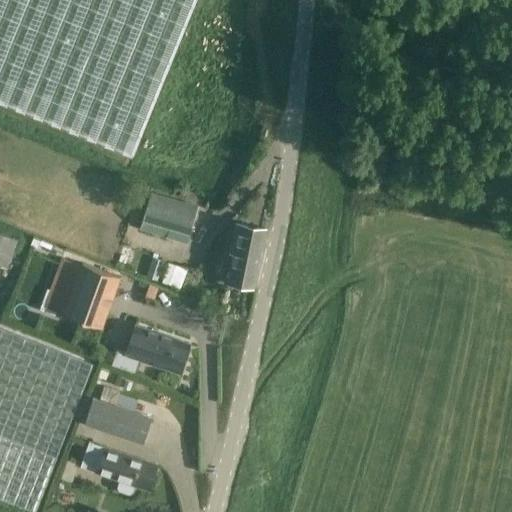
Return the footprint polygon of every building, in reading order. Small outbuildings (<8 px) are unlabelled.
[(0,0),(0,100),(132,154),(194,0),(0,0)] [(139,228),(185,242),(196,205),(150,192),(139,228)] [(227,282),(253,287),(264,237),(255,235),(257,227),(236,223),(230,252),(233,253),(227,282)] [(0,262),(7,265),(17,238),(0,231),(0,262)] [(43,306),(101,328),(120,277),(80,263),(80,266),(60,259),(43,306)] [(180,288),(187,268),(169,261),(162,281),(180,288)] [(139,358),(179,372),(189,344),(136,326),(127,352),(117,348),(111,364),(135,372),(139,358)] [(0,499),(33,511),(34,511),(93,364),(0,327),(0,499)] [(84,422),(143,442),(152,416),(93,396),(84,422)] [(156,464),(105,447),(89,442),(80,466),(96,472),(120,480),(118,488),(120,492),(130,496),(134,494),(137,485),(147,489),(156,464)]
